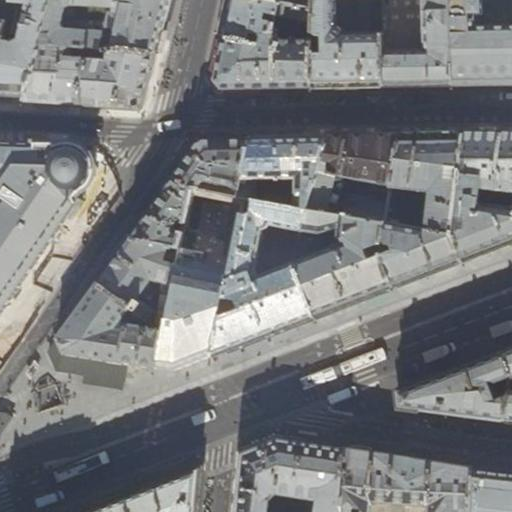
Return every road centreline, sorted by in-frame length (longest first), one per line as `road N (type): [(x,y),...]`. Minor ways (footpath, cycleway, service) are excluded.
road 1 (residential): [(511,108),(204,117),(163,126)]
road 2 (residential): [(0,377),(163,126)]
road 3 (secondary): [(272,400),(511,310)]
road 4 (residential): [(272,400),(312,419),(511,451)]
road 5 (secondary): [(0,504),(224,417)]
road 6 (residential): [(163,126),(0,122)]
road 7 (residential): [(163,126),(200,0)]
